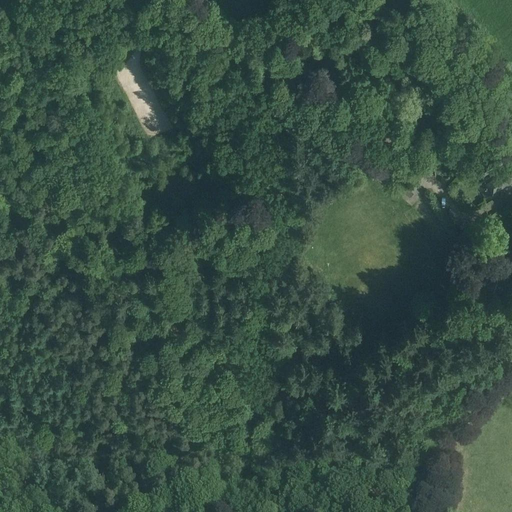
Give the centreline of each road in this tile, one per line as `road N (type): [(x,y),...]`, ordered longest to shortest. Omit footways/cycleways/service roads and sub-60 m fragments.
road 1 (unclassified): [(511,265),(418,165),(164,0)]
road 2 (unclassified): [(421,511),(429,456),(450,403),(511,333)]
road 3 (track): [(161,129),(128,74),(156,0)]
